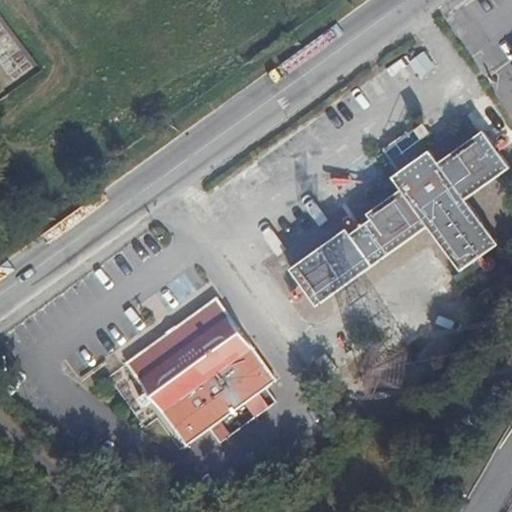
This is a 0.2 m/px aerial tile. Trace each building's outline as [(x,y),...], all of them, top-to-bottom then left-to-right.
[(433,152),(395,179),(401,188),(290,268),(301,282),(306,289),(318,305),(428,227),(460,269),(499,242),(467,199),(509,167),(497,149),(493,144),(483,129),(440,161),(433,152)] [(378,156),(395,179),(433,152),(415,129),(378,156)] [(498,142),(493,144),(497,149),(507,141),(508,136),(505,132),(502,131),(498,134),(496,137),(498,142)] [(306,289),(301,282),(296,286),(293,286),(290,288),(289,293),(292,296),(294,296),(306,289)] [(147,391),(153,400),(185,444),(274,379),(215,298),(126,363),(147,391)] [(144,406),(153,400),(147,391),(138,398),(144,406)]
